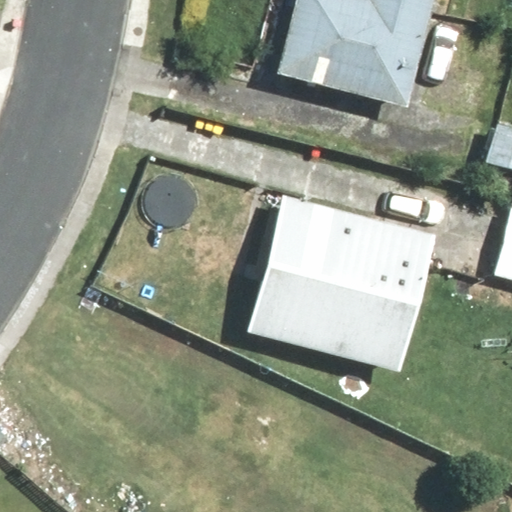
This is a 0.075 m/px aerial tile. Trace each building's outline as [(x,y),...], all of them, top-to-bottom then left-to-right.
[(282,0),(262,74),(392,110),(422,0),(282,0)] [(511,131),(479,123),(469,165),(511,176),(511,131)] [(265,196),(231,330),(386,369),(420,235),(265,196)] [(511,209),(496,206),(480,282),(511,288),(511,209)] [(245,511),(292,424),(200,375),(154,462),(109,438),(77,500),(100,511),(245,511)]
